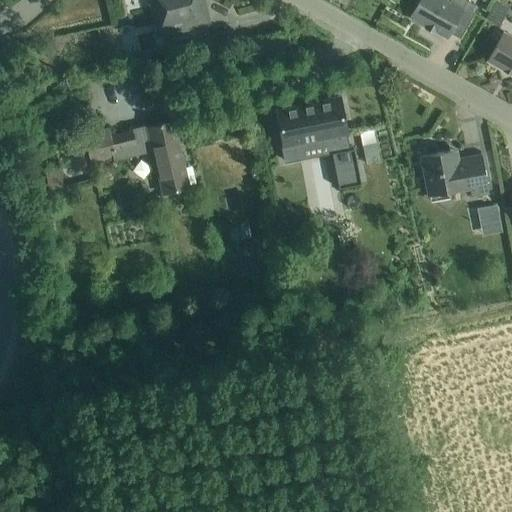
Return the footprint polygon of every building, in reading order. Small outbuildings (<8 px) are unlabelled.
[(151,0),(159,35),(209,23),(203,0),(151,0)] [(446,0),(419,0),(410,17),(447,38),(450,33),(460,39),(478,7),(465,0),(450,0),(449,2),(446,0)] [(488,1),(485,18),(503,21),(505,4),(488,1)] [(511,36),(504,32),(488,61),(511,74),(511,36)] [(332,153),(339,188),(361,184),(354,149),(350,150),(347,134),(348,133),(341,99),(319,103),(319,106),(299,109),(299,107),(276,111),(286,161),(300,158),(299,149),(332,143),(334,153),(332,153)] [(110,128),(85,134),(91,160),(114,155),(115,160),(153,151),(163,194),(191,187),(190,185),(175,121),(147,127),(147,125),(133,129),(133,131),(112,136),(110,128)] [(360,139),(361,157),(373,156),(372,138),(360,139)] [(429,196),(470,188),(471,196),(489,193),(482,157),(459,162),(456,149),(421,156),(429,196)] [(129,175),(143,171),(138,158),(124,162),(129,175)] [(45,168),(50,189),(65,186),(61,165),(45,168)] [(480,223),(496,220),(493,201),(476,204),(480,223)]
